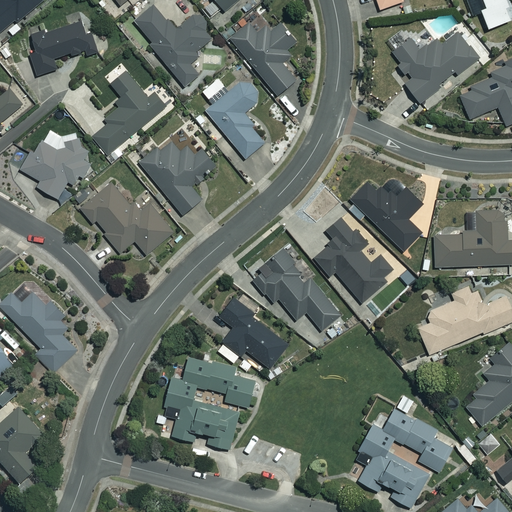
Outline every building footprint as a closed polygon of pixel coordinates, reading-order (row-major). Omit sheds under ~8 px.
[(0,0),(0,33),(7,28),(12,34),(19,28),(15,22),(43,1),(41,0),(0,0)] [(215,0),(225,11),(237,0),(215,0)] [(376,0),(379,8),(403,1),(402,0),(376,0)] [(482,0),(485,7),(480,8),(487,27),(511,19),(505,0),(482,0)] [(175,29),(153,3),(134,20),(152,42),(149,44),(184,86),(199,73),(190,62),(198,56),(194,52),(214,35),(195,13),(175,29)] [(287,50),(298,41),(281,19),(269,29),(259,17),(251,24),(249,21),(230,37),(276,94),(297,77),(285,62),(292,57),(287,50)] [(37,50),(28,53),(38,78),(58,71),(54,60),(69,54),(71,59),(97,49),(91,33),(85,35),(79,18),(47,31),(46,28),(31,34),(37,50)] [(386,43),(400,63),(397,65),(404,74),(407,72),(412,77),(404,83),(419,102),(440,86),(437,83),(454,70),(457,74),(478,58),(457,30),(447,38),(443,33),(420,51),(404,30),(386,43)] [(511,57),(505,61),(506,65),(490,72),(493,78),(458,93),(469,118),(497,106),(506,125),(511,122),(511,57)] [(147,97),(125,71),(110,83),(121,96),(115,101),(119,106),(104,118),(108,123),(92,136),(107,154),(165,106),(153,91),(147,97)] [(458,83),(452,77),(440,88),(445,94),(458,83)] [(256,102),(257,90),(249,80),(238,81),(204,109),(244,158),(266,140),(243,112),(256,102)] [(0,96),(0,130),(2,128),(0,126),(0,122),(22,103),(9,89),(0,96)] [(63,136),(49,130),(19,169),(41,180),(35,187),(55,199),(70,182),(73,184),(90,164),(85,160),(91,152),(77,140),(80,136),(75,132),(63,136)] [(192,141),(183,130),(159,150),(157,147),(139,161),(182,213),(202,197),(191,184),(215,164),(200,147),(195,151),(189,144),(192,141)] [(422,233),(408,220),(423,205),(398,181),(387,192),(378,183),(375,187),(368,181),(350,199),(404,251),(422,233)] [(80,208),(92,223),(95,220),(105,232),(103,233),(119,253),(135,240),(146,254),(174,230),(149,200),(139,208),(133,200),(129,203),(111,182),(80,208)] [(505,209),(474,210),(475,232),(433,233),(435,266),(511,263),(511,257),(511,239),(506,239),(505,209)] [(370,263),(358,250),(368,241),(357,228),(353,231),(340,217),(324,232),(331,239),(312,256),(330,276),(334,272),(362,303),(386,281),(383,278),(394,269),(380,254),(370,263)] [(302,271),(283,248),(258,268),(261,272),(252,278),(272,303),(278,298),(296,320),(306,312),(321,330),(340,315),(311,278),(305,283),(298,275),(302,271)] [(419,277),(409,269),(400,279),(410,287),(419,277)] [(471,293),(467,285),(451,292),(454,300),(426,311),(430,322),(418,327),(429,353),(511,318),(511,310),(506,295),(483,304),(477,290),(471,293)] [(43,302),(30,289),(19,300),(12,293),(0,304),(0,306),(41,348),(35,354),(53,373),(77,350),(61,334),(72,323),(47,298),(43,302)] [(254,313),(233,297),(218,316),(233,328),(217,350),(234,363),(244,349),(270,368),(288,344),(251,316),(254,313)] [(511,345),(508,340),(489,356),(495,363),(483,373),(489,380),(473,393),(475,396),(465,405),(481,425),(511,399),(511,345)] [(0,382),(13,371),(0,355),(0,382)] [(235,365),(187,355),(182,379),(171,377),(162,415),(176,418),(172,436),(193,440),(195,430),(209,433),(207,443),(230,448),(238,409),(192,399),(195,385),(226,392),(224,401),(248,406),(254,379),(233,374),(235,365)] [(396,406),(407,412),(413,400),(402,394),(396,406)] [(0,463),(17,483),(35,467),(22,453),(42,435),(17,408),(0,423),(0,463)] [(436,429),(395,408),(389,420),(376,413),(353,458),(366,464),(358,480),(378,490),(383,482),(395,488),(391,496),(411,507),(430,472),(413,463),(410,468),(385,454),(394,438),(422,452),(417,460),(439,471),(452,447),(432,436),(436,429)] [(499,444),(491,432),(478,443),(487,454),(499,444)] [(474,456),(464,443),(457,449),(467,461),(474,456)] [(511,443),(509,446),(511,450),(511,457),(496,470),(506,482),(511,477),(511,443)] [(511,511),(498,496),(478,511),(476,511),(461,494),(439,511),(511,511)]
